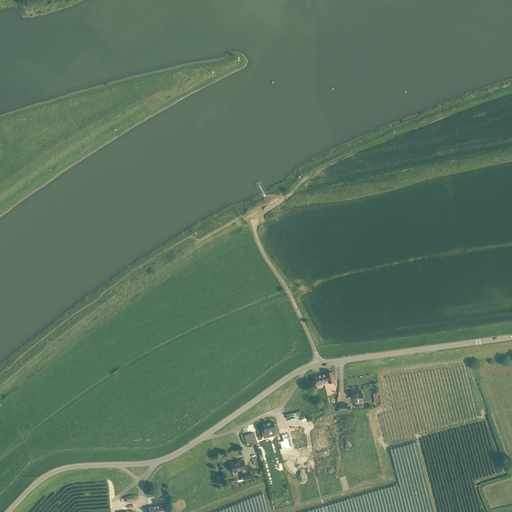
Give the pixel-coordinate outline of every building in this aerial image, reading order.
[(336,385),(335,382),(333,372),(315,376),(317,385),(318,385),(321,397),(327,396),(323,383),(328,382),(328,383),(330,383),(331,387),(336,385)] [(362,393),(361,389),(351,391),(352,398),(358,397),(358,398),(364,397),(363,393),(362,393)] [(262,425),(260,426),(261,429),(262,429),(264,436),(271,435),(271,436),(275,435),(274,431),(274,430),(275,430),(273,421),(262,424),(262,425)] [(315,423),(316,430),(327,427),(325,421),(315,423)] [(253,432),(244,435),(246,441),(257,443),(253,432)] [(330,455),(327,442),(324,442),(322,432),(309,435),(314,459),(330,455)] [(289,433),(278,436),(282,450),(293,447),(292,443),(291,439),(289,433)] [(311,465),(307,452),(283,458),(286,471),(311,465)] [(243,460),(231,462),(233,472),(243,469),(244,473),(243,473),(245,479),(251,477),(250,471),(246,472),(246,468),(245,469),(243,460)]
